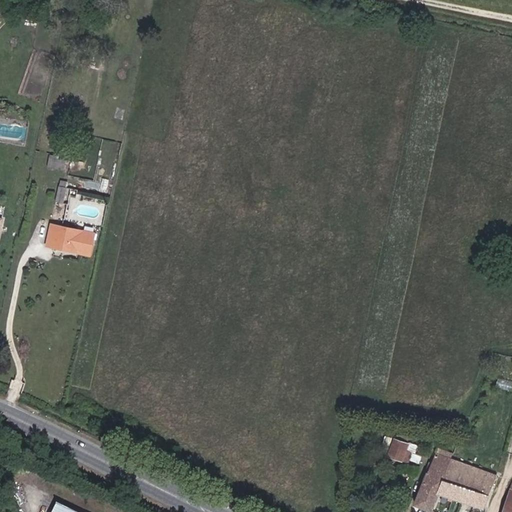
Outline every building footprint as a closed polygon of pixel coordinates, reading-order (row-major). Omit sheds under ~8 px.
[(89,68),(91,59),(83,57),(81,66),(89,68)] [(54,168),(57,156),(50,155),(48,167),(54,168)] [(72,190),(73,183),(61,181),(60,187),(67,189),(72,190)] [(63,203),(67,189),(60,187),(56,202),(63,203)] [(90,255),(94,234),(52,225),(47,246),(90,255)] [(407,444),(410,435),(401,432),(398,440),(407,444)] [(402,461),(406,451),(408,444),(407,444),(398,440),(395,439),(389,456),(402,461)] [(439,494),(452,460),(450,459),(452,454),(438,449),(428,472),(415,504),(432,511),(439,494)] [(409,463),(413,453),(406,451),(402,461),(409,463)] [(484,509),(497,477),(452,460),(439,494),(484,509)] [(511,511),(511,483),(502,511),(511,511)]
